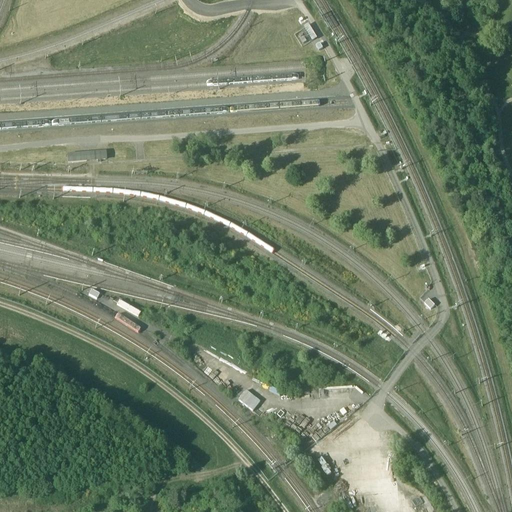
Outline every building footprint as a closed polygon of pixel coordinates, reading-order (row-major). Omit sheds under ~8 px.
[(304,27),(313,40),(319,36),(309,23),(304,27)] [(324,143),(336,142),(335,130),(324,130),(324,143)] [(105,153),(67,156),(68,166),(106,163),(105,153)] [(99,296),(91,292),(89,297),(96,301),(99,296)] [(210,360),(201,370),(221,387),(229,376),(210,360)] [(245,393),(238,399),(254,416),(261,410),(245,393)] [(322,458),(317,461),(328,476),(333,473),(322,458)]
